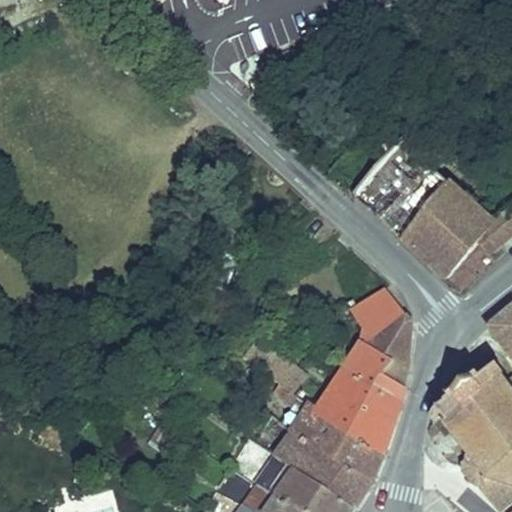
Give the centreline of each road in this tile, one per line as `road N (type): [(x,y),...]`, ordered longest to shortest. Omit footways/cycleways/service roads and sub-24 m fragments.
road 1 (secondary): [(106,0),(419,288),(450,334)]
road 2 (secondary): [(406,461),(450,334)]
